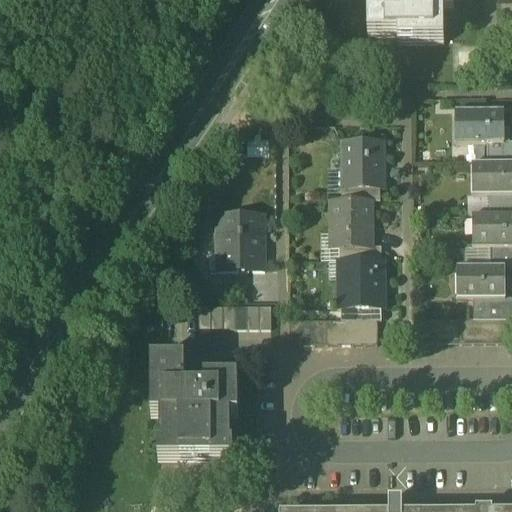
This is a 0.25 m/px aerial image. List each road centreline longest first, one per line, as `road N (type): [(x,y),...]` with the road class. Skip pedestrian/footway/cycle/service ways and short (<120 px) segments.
road 1 (secondary): [(270,0),(0,425)]
road 2 (residential): [(511,379),(336,380),(319,387),(304,417),(310,438),(340,452)]
road 3 (residential): [(340,452),(511,449)]
road 4 (residential): [(259,511),(259,497),(284,497),(300,452),(340,452)]
